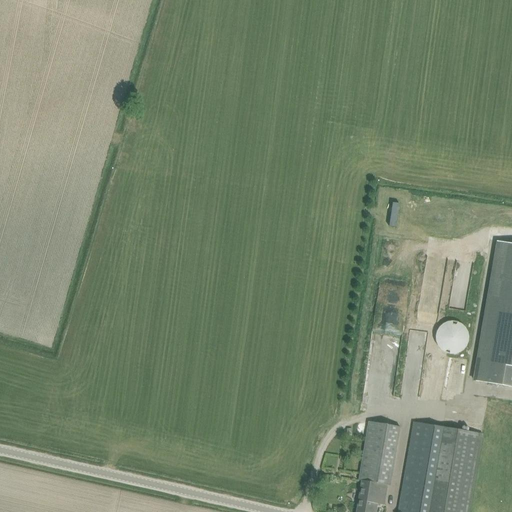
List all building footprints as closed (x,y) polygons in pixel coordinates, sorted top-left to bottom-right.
[(511,243),(498,242),(474,381),(511,387),(511,243)] [(448,354),(455,355),(463,351),(468,345),(469,338),(468,332),(463,325),(456,322),(448,322),(442,325),(438,330),(436,338),(437,346),(442,351),(448,354)] [(446,382),(451,382),(455,358),(450,357),(446,382)] [(357,508),(356,511),(375,511),(377,504),(384,505),(386,495),(387,485),(390,485),(393,470),(400,426),(374,422),(368,421),(358,480),(362,480),(357,508)] [(413,422),(398,511),(468,511),(482,434),(413,422)]
